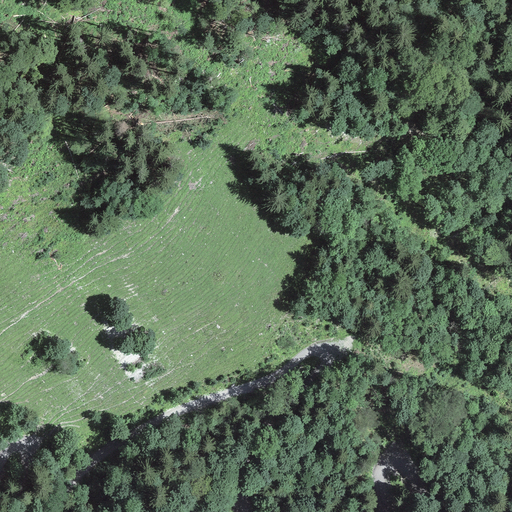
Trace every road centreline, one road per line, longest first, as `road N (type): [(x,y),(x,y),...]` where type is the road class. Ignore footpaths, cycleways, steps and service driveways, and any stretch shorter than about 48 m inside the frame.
road 1 (track): [(250,511),(242,482),(251,448),(323,370),(327,357),(315,350),(266,381),(165,417),(106,450),(49,511)]
road 2 (track): [(431,511),(405,463),(392,457),(380,472),(383,511)]
